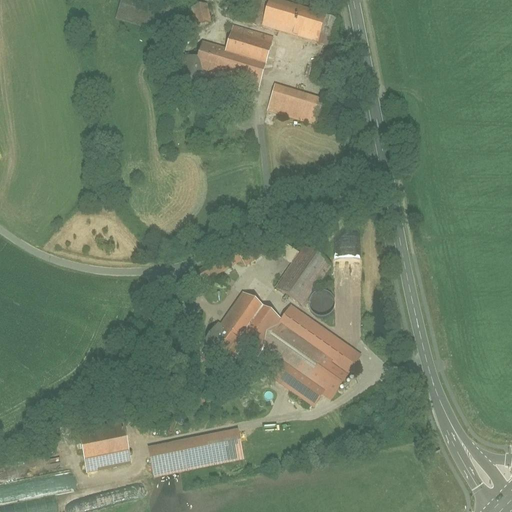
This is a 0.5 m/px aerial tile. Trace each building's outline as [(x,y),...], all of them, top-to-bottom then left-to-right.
[(247,0),(241,21),(260,27),(268,0),(247,0)] [(273,0),(268,0),(260,27),(314,44),(323,15),(273,0)] [(203,5),(187,9),(192,28),(208,24),(203,5)] [(227,27),(220,52),(264,65),(271,40),(227,27)] [(196,46),(189,73),(256,92),(264,65),(220,52),(196,46)] [(274,88),(267,111),(316,126),(323,103),(274,88)] [(184,292),(239,265),(240,267),(258,259),(252,247),(179,282),(184,292)] [(302,248),(276,288),(301,305),(327,265),(302,248)] [(356,282),(336,285),(338,302),(355,299),(355,295),(358,295),(356,282)] [(240,291),(203,343),(244,372),(250,365),(309,407),(320,392),(329,399),(359,356),(288,305),(279,318),(240,291)] [(170,311),(182,321),(192,308),(179,299),(170,311)] [(195,388),(183,393),(189,407),(201,402),(195,388)] [(243,460),(237,432),(148,450),(153,478),(243,460)] [(128,464),(124,441),(81,449),(85,472),(128,464)]
